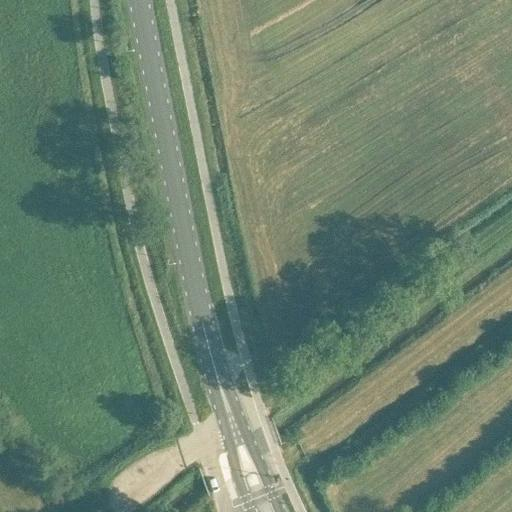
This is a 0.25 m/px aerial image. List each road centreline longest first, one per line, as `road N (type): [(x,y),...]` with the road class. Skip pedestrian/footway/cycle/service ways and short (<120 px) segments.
road 1 (secondary): [(209,351),(133,0)]
road 2 (track): [(511,224),(312,374)]
